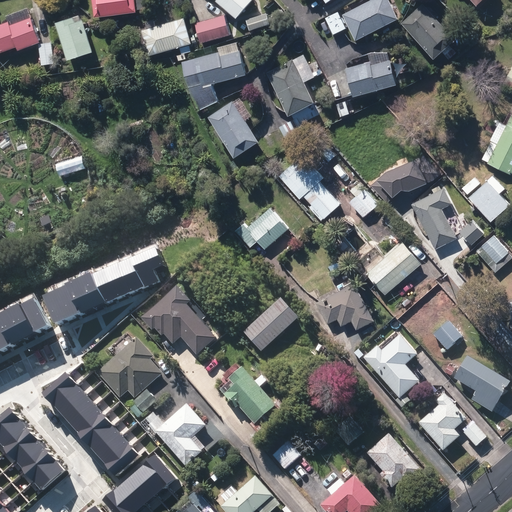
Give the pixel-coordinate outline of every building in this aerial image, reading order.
[(92,0),(95,19),(136,13),(134,0),(92,0)] [(137,0),(139,11),(153,9),(151,0),(137,0)] [(219,0),(217,3),(236,20),(253,0),(219,0)] [(376,0),(343,17),(355,42),(398,21),(387,0),(376,0)] [(402,25),(433,61),(442,53),(449,61),(456,55),(449,47),(455,42),(424,6),(402,25)] [(247,22),(250,32),(270,26),(267,15),(247,22)] [(326,20),(333,36),(345,31),(338,15),(326,20)] [(196,25),(201,45),(230,36),(225,17),(196,25)] [(0,26),(0,54),(17,48),(19,52),(40,44),(30,19),(10,27),(8,23),(0,26)] [(56,25),(68,62),(93,53),(82,22),(75,25),(73,20),(56,25)] [(142,32),(150,57),(191,45),(184,20),(142,32)] [(40,46),(42,67),(55,65),(52,44),(40,46)] [(122,47),(126,58),(137,55),(133,44),(122,47)] [(197,104),(201,111),(218,104),(212,85),(246,76),(237,44),(218,49),(220,54),(183,63),(184,71),(185,78),(187,85),(190,92),(193,98),(197,104)] [(280,129),(289,146),(309,136),(303,124),(317,117),(312,106),(314,105),(304,84),(313,79),(302,57),(267,74),(288,118),(293,116),(295,122),(280,129)] [(18,67),(22,79),(36,73),(32,63),(28,64),(28,63),(18,67)] [(345,71),(353,99),(396,86),(390,63),(371,68),(369,64),(345,71)] [(511,69),(503,86),(511,90),(511,69)] [(208,118),(234,159),(259,144),(233,102),(208,118)] [(488,162),(511,174),(511,172),(511,112),(506,124),(499,121),(490,139),(498,143),(488,162)] [(317,147),(329,161),(335,156),(322,142),(317,147)] [(310,207),(322,220),(340,204),(319,181),(322,178),(303,155),(280,175),(300,198),(304,195),(312,205),(310,207)] [(85,169),(82,157),(56,164),(60,177),(85,169)] [(337,163),(332,167),(344,181),(349,177),(337,163)] [(500,193),(505,189),(494,176),(468,197),(490,223),(511,206),(500,193)] [(350,201),(364,217),(378,204),(365,188),(364,190),(359,184),(351,190),(356,196),(350,201)] [(412,202),(436,248),(457,238),(441,207),(452,202),(444,186),(412,202)] [(258,240),(265,248),(289,228),(271,207),(248,227),(244,223),(236,230),(251,247),(258,240)] [(461,231),(472,244),(484,234),(472,221),(461,231)] [(476,250),(496,272),(511,257),(511,255),(494,234),(476,250)] [(360,255),(345,238),(335,247),(351,264),(360,255)] [(367,272),(385,293),(421,262),(403,241),(367,272)] [(144,249),(153,270),(164,265),(155,244),(144,249)] [(153,270),(144,249),(131,255),(144,286),(158,280),(153,270)] [(132,291),(144,286),(131,255),(118,261),(132,291)] [(132,291),(118,261),(106,266),(120,297),(132,291)] [(108,302),(120,297),(106,266),(94,272),(108,302)] [(108,302),(94,272),(81,277),(95,308),(108,302)] [(352,320),(357,329),(374,320),(354,282),(345,286),(343,283),(338,286),(340,289),(337,291),(328,274),(310,283),(319,300),(316,301),(328,323),(338,318),(342,325),(352,320)] [(83,313),(95,308),(81,277),(69,283),(83,313)] [(83,313),(69,283),(56,289),(70,319),(83,313)] [(56,325),(70,319),(56,289),(42,295),(56,325)] [(181,337),(197,355),(216,339),(187,305),(189,304),(176,289),(142,318),(152,330),(154,327),(161,335),(163,334),(172,344),(181,337)] [(35,296),(22,303),(38,333),(51,326),(35,296)] [(245,332),(262,351),(299,318),(281,299),(245,332)] [(26,339),(38,333),(22,303),(10,309),(26,339)] [(0,319),(14,346),(26,339),(10,309),(0,314),(0,319)] [(0,347),(2,352),(14,346),(0,319),(0,347)] [(451,322),(435,336),(449,351),(464,337),(451,322)] [(364,358),(400,399),(419,381),(405,365),(417,355),(401,336),(396,340),(393,337),(380,349),(378,346),(364,358)] [(129,391),(135,398),(163,373),(150,360),(154,357),(137,338),(98,373),(121,398),(129,391)] [(473,399),(492,411),(509,382),(468,356),(455,378),(478,392),(473,399)] [(445,372),(451,376),(455,370),(449,366),(445,372)] [(238,405),(255,424),(276,405),(260,387),(267,381),(262,375),(255,381),(242,367),(230,379),(232,381),(222,390),(225,395),(224,395),(236,408),(238,405)] [(53,406),(78,384),(69,373),(44,395),(53,406)] [(62,416),(87,394),(78,384),(53,406),(62,416)] [(134,403),(144,413),(157,401),(148,390),(134,403)] [(71,426),(96,405),(87,394),(62,416),(71,426)] [(420,423),(443,451),(460,436),(454,429),(466,419),(445,394),(437,401),(440,406),(420,423)] [(168,445),(187,466),(202,452),(202,451),(205,448),(194,437),(206,426),(187,404),(164,425),(154,413),(142,424),(164,449),(168,445)] [(79,437),(105,415),(96,405),(71,426),(79,437)] [(0,438),(22,419),(10,407),(0,415),(0,438)] [(88,447),(113,425),(105,415),(79,437),(88,447)] [(336,430),(348,445),(364,433),(351,418),(336,430)] [(22,419),(0,438),(0,443),(7,451),(32,430),(22,419)] [(464,433),(476,446),(487,437),(475,424),(464,433)] [(97,456),(122,435),(113,425),(88,447),(97,456)] [(40,440),(32,430),(7,451),(15,461),(40,440)] [(380,474),(392,488),(402,479),(406,483),(421,470),(389,434),(367,453),(384,472),(380,474)] [(105,467),(131,445),(122,435),(97,456),(105,467)] [(40,440),(15,461),(25,471),(49,450),(40,440)] [(273,456),(285,469),(306,451),(298,442),(293,446),(289,442),(273,456)] [(105,467),(114,477),(139,455),(131,445),(105,467)] [(58,460),(49,450),(25,471),(33,481),(58,460)] [(179,479),(158,454),(146,464),(167,489),(179,479)] [(58,460),(33,481),(42,491),(67,470),(58,460)] [(157,497),(167,489),(146,464),(136,473),(157,497)] [(343,475),(346,479),(351,475),(347,471),(343,475)] [(157,497),(136,473),(126,481),(147,506),(157,497)] [(345,511),(347,510),(349,511),(376,511),(383,507),(355,475),(345,484),(340,480),(328,490),(332,495),(320,506),(325,511),(345,511)] [(220,509),(222,511),(254,511),(273,496),(255,476),(220,509)] [(115,490),(133,511),(139,511),(147,506),(126,481),(115,490)] [(133,511),(115,490),(104,499),(115,511),(133,511)]
